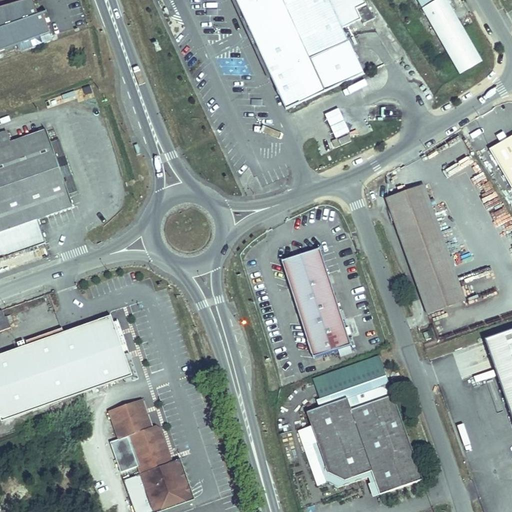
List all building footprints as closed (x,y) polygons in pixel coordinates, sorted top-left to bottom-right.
[(0,48),(51,34),(45,14),(39,16),(34,0),(23,0),(0,7),(0,48)] [(283,71),(250,0),(239,0),(274,75),(283,71)] [(250,0),(283,71),(274,75),(288,107),(365,73),(332,0),(250,0)] [(433,1),(432,0),(413,0),(419,9),(433,1)] [(443,0),(435,0),(433,1),(419,9),(457,74),(479,62),(443,0)] [(324,116),(335,139),(348,133),(337,110),(324,116)] [(0,251),(44,237),(36,213),(72,201),(47,124),(9,136),(5,123),(0,124),(0,251)] [(359,128),(348,133),(351,139),(362,134),(359,128)] [(511,128),(483,146),(498,169),(509,187),(510,186),(511,188),(511,128)] [(433,282),(451,276),(414,178),(385,190),(429,309),(441,304),(433,282)] [(497,229),(511,224),(503,200),(489,204),(497,229)] [(313,357),(352,343),(327,272),(319,247),(281,259),(289,285),(313,357)] [(459,298),(451,276),(433,282),(441,304),(459,298)] [(13,318),(10,312),(1,314),(3,320),(0,321),(0,330),(10,327),(8,320),(13,318)] [(112,319),(110,315),(0,354),(0,390),(122,347),(121,347),(112,319)] [(112,319),(121,347),(126,345),(117,318),(112,319)] [(511,325),(487,334),(511,405),(511,325)] [(122,347),(0,390),(0,420),(131,374),(122,347)] [(302,405),(306,414),(346,400),(350,411),(391,396),(384,375),(302,405)] [(370,472),(372,477),(379,495),(422,480),(391,396),(350,411),(346,400),(306,414),(318,447),(328,476),(341,482),(370,472)] [(151,425),(142,399),(135,402),(143,424),(145,430),(155,435),(166,465),(175,470),(186,500),(194,498),(181,464),(172,459),(161,429),(151,425)] [(166,465),(155,435),(145,430),(143,424),(135,402),(110,411),(120,439),(129,436),(156,511),(186,500),(175,470),(166,465)] [(328,476),(318,447),(313,449),(325,484),(337,490),(372,477),(370,472),(341,482),(328,476)]
